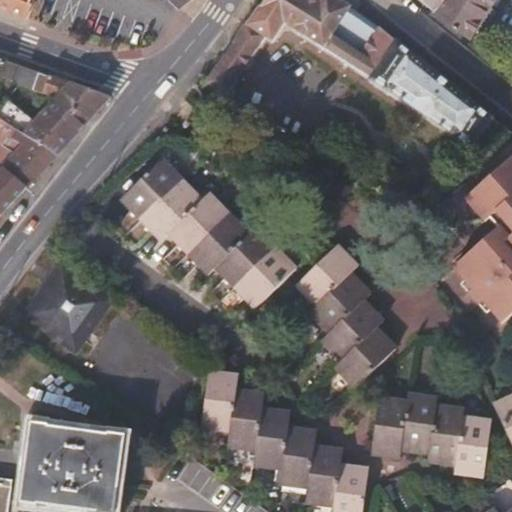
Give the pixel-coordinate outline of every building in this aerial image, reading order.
[(0,0),(0,9),(28,19),(36,0),(0,0)] [(171,0),(180,8),(189,0),(171,0)] [(379,28),(360,15),(335,0),(322,0),(321,3),(316,0),(266,0),(207,84),(227,97),(229,94),(267,38),(273,42),(286,23),(370,79),(395,41),(379,28)] [(426,0),(438,11),(439,10),(444,0),(426,0)] [(492,7),(496,0),(444,0),(439,10),(482,45),(497,23),(493,20),(487,16),(492,7)] [(493,20),(499,11),(492,7),(487,16),(493,20)] [(493,118),(395,41),(370,79),(472,149),(493,118)] [(0,78),(22,86),(29,69),(0,58),(0,78)] [(59,100),(89,125),(112,98),(29,69),(22,86),(45,94),(45,95),(59,100)] [(37,123),(8,102),(0,110),(0,119),(59,158),(89,125),(59,100),(37,123)] [(0,119),(0,130),(0,131),(0,144),(1,146),(15,156),(4,169),(7,171),(27,188),(29,190),(59,158),(0,119)] [(0,147),(0,165),(4,169),(15,156),(1,146),(0,147)] [(511,159),(458,206),(480,231),(489,223),(498,234),(450,277),(499,331),(511,319),(511,159)] [(125,239),(183,182),(163,162),(127,196),(131,201),(126,206),(131,213),(115,229),(125,239)] [(27,188),(7,171),(0,178),(0,218),(2,220),(29,190),(27,188)] [(173,233),(204,203),(183,182),(125,239),(133,249),(150,232),(156,238),(167,227),(173,233)] [(126,206),(131,201),(127,196),(121,202),(126,206)] [(172,274),(231,217),(211,196),(204,203),(173,233),(179,239),(174,243),(179,247),(162,264),(172,274)] [(220,267),(251,237),(231,217),(172,274),(181,283),(197,267),(203,272),(214,261),(220,267)] [(168,237),(173,233),(167,227),(156,238),(162,244),(168,237)] [(218,308),(277,251),(258,231),(251,237),(220,267),(225,272),(221,276),(226,281),(208,298),(218,308)] [(179,239),(173,233),(168,237),(174,243),(179,239)] [(348,276),(343,271),(353,261),(339,247),(298,289),(316,308),(348,276)] [(265,302),(297,271),(277,251),(218,308),(227,316),(244,300),(249,306),(259,296),(265,302)] [(216,271),(220,267),(214,261),(203,272),(209,278),(216,271)] [(353,271),(358,266),(353,261),(343,271),(348,276),(353,271)] [(111,301),(63,267),(28,316),(77,349),(111,301)] [(221,276),(225,272),(220,267),(216,271),(221,276)] [(359,297),(369,287),(353,271),(348,276),(316,308),(309,316),(329,336),(364,302),(359,297)] [(366,300),(374,292),(369,287),(359,297),(364,302),(366,300)] [(255,311),(265,302),(259,296),(249,306),(255,311)] [(371,325),(380,316),(366,300),(364,302),(329,336),(322,343),(341,364),(376,330),(371,325)] [(378,328),(385,321),(380,316),(371,325),(376,330),(378,328)] [(383,352),(393,343),(378,328),(376,330),(341,364),(335,370),(356,392),(389,358),(383,352)] [(389,358),(398,349),(393,343),(383,352),(389,358)] [(175,400),(186,364),(170,359),(159,395),(175,400)] [(233,436),(238,389),(231,388),(232,374),(210,372),(202,432),(233,436)] [(238,389),(239,375),(232,374),(231,388),(238,389)] [(259,455),(264,408),(255,407),(257,392),(238,389),(233,436),(231,451),(259,455)] [(264,408),(266,393),(257,392),(255,407),(264,408)] [(430,457),(438,406),(439,398),(411,394),(410,401),(403,446),(411,447),(410,456),(430,458),(430,457)] [(511,396),(495,405),(511,441),(511,396)] [(403,446),(410,401),(380,397),(372,457),(392,460),(394,445),(403,446)] [(458,468),(466,416),(467,410),(438,406),(430,457),(439,458),(438,467),(458,469),(458,468)] [(283,478),(289,426),(282,425),(283,411),(264,408),(259,455),(257,474),(283,478)] [(289,426),(291,412),(283,411),(282,425),(289,426)] [(485,480),(493,420),(466,416),(458,468),(466,469),(465,478),(485,480)] [(310,492),(316,446),(307,445),(309,429),(289,426),(283,478),(282,488),(310,492)] [(72,511),(116,511),(126,440),(31,427),(20,505),(72,511)] [(316,446),(318,430),(309,429),(307,445),(316,446)] [(400,461),(401,455),(403,446),(394,445),(392,460),(400,461)] [(336,511),(342,464),(334,463),(336,448),(316,446),(310,492),(308,507),(336,511)] [(410,456),(411,447),(403,446),(401,455),(410,456)] [(342,464),(344,449),(336,448),(334,463),(342,464)] [(438,467),(439,458),(430,457),(430,458),(429,466),(438,467)] [(364,511),(368,483),(359,482),(361,467),(342,464),(336,511),(364,511)] [(368,483),(370,468),(361,467),(359,482),(368,483)] [(465,478),(466,469),(458,468),(458,469),(457,478),(465,478)] [(5,511),(8,482),(0,481),(0,511),(5,511)]
